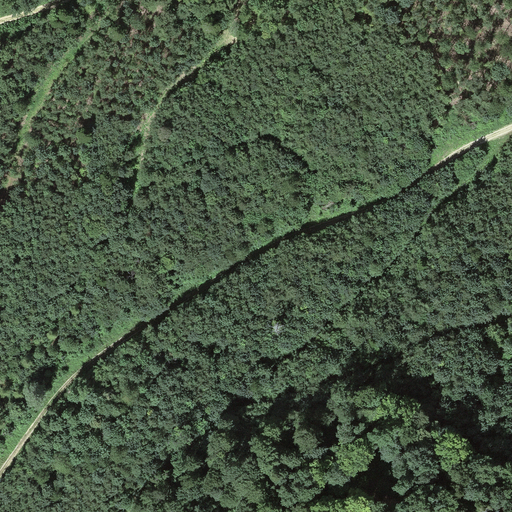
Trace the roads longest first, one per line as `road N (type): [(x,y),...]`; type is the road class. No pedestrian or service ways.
road 1 (track): [(0,471),(91,356),(221,271),(369,206),(454,151),(511,127)]
road 2 (track): [(133,511),(511,131)]
road 3 (track): [(243,403),(305,387),(511,305)]
